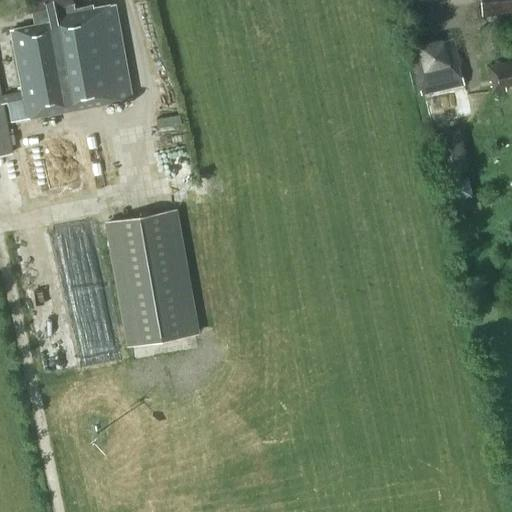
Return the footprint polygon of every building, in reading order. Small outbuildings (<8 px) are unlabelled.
[(8,102),(11,119),(133,97),(116,3),(94,7),(94,3),(74,7),(73,3),(74,3),(73,0),(27,0),(29,11),(33,10),(36,24),(12,28),(23,90),(6,93),(8,102)] [(511,0),(481,0),(483,14),(511,12),(511,0)] [(465,85),(454,36),(411,45),(422,94),(465,85)] [(511,63),(492,67),(494,82),(496,82),(497,87),(507,86),(507,89),(511,87),(511,63)] [(3,103),(8,102),(6,93),(2,94),(0,85),(0,154),(13,153),(3,103)] [(468,157),(460,126),(436,132),(445,176),(469,170),(466,157),(468,157)] [(178,152),(187,151),(183,127),(174,129),(178,152)] [(157,158),(160,179),(192,173),(188,152),(157,158)] [(200,333),(178,208),(105,221),(127,346),(200,333)]
